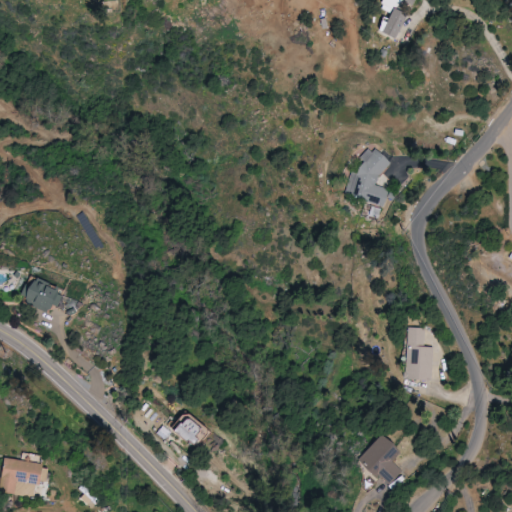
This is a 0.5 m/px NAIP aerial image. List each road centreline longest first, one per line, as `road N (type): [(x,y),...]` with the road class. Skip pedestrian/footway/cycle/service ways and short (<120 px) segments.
road 1 (residential): [(511,102),(435,198),(420,232),(489,394),(479,445),(431,511)]
road 2 (tertiary): [(0,334),(41,360),(193,511)]
